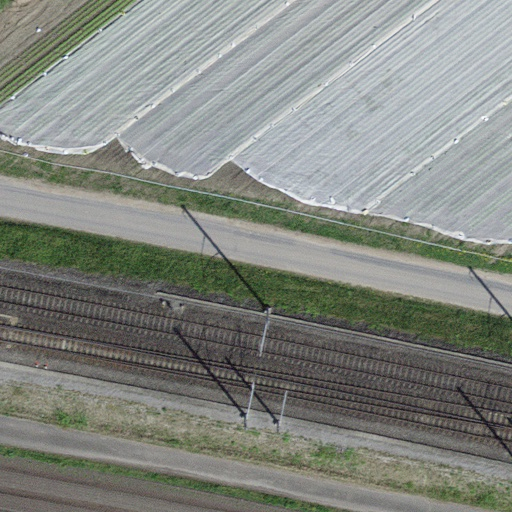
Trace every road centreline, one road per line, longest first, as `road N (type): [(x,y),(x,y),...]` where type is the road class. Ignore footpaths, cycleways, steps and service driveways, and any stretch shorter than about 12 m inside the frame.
road 1 (unclassified): [(0,193),(189,223),(511,295)]
road 2 (track): [(0,435),(431,511)]
